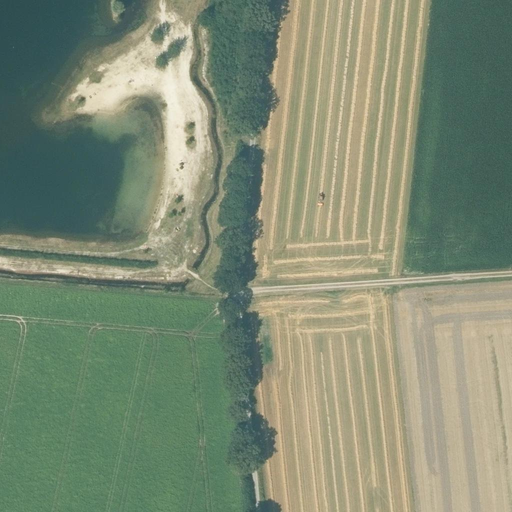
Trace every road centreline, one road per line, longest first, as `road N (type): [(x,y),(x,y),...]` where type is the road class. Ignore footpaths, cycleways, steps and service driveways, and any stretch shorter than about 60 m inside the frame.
road 1 (unclassified): [(256,511),(235,287),(265,0)]
road 2 (track): [(235,287),(511,268)]
